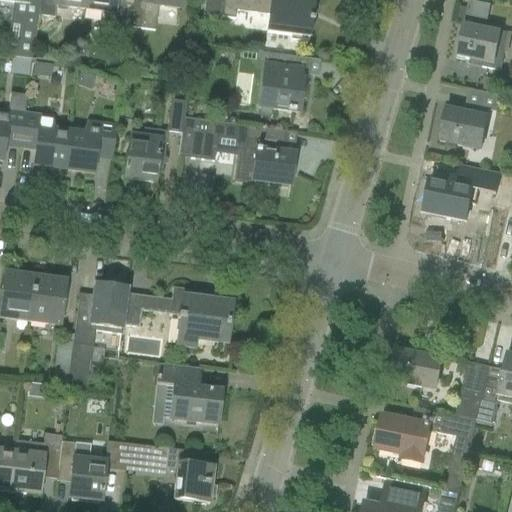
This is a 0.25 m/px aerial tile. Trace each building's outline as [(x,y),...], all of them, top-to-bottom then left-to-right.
[(0,0),(0,2),(13,4),(11,18),(13,19),(20,20),(15,59),(30,61),(36,22),(36,18),(38,0),(0,0)] [(55,10),(84,14),(85,0),(38,0),(36,18),(54,20),(55,10)] [(111,27),(127,29),(130,0),(85,0),(84,14),(112,17),(111,27)] [(130,0),(127,29),(154,32),(157,10),(180,13),(181,0),(130,0)] [(290,38),(290,43),(308,46),(310,24),(312,24),(313,20),(311,20),(313,3),(312,3),(311,5),(290,2),(290,0),(204,0),(203,17),(234,21),(235,13),(266,17),(264,34),(290,38)] [(468,2),(465,18),(476,20),(480,21),(483,5),(479,5),(468,2)] [(499,35),(509,37),(509,36),(462,27),(456,58),(482,63),(481,69),(499,72),(503,53),(495,51),(499,35)] [(293,83),(296,60),(255,54),(248,109),(259,110),(270,112),(286,114),(285,115),(292,116),(292,114),(297,115),(299,100),(303,101),(305,87),(301,87),(301,84),(293,83)] [(29,63),(11,60),(9,76),(27,78),(29,63)] [(50,67),(33,65),(32,78),(49,80),(50,67)] [(79,74),(75,87),(90,92),(94,80),(79,74)] [(445,111),(438,143),(458,146),(476,150),(478,137),(484,138),(488,118),(487,118),(488,113),(496,114),(499,98),(487,95),(467,91),(463,115),(445,111)] [(0,163),(1,163),(4,142),(19,144),(18,149),(19,149),(23,118),(26,98),(9,96),(6,116),(0,114),(0,163)] [(165,134),(180,136),(182,121),(184,104),(169,102),(165,134)] [(259,110),(258,118),(269,120),(270,112),(259,110)] [(33,167),(62,171),(67,132),(53,130),(52,122),(23,118),(19,149),(20,144),(36,146),(33,167)] [(182,121),(180,136),(177,159),(213,164),(215,140),(245,143),(242,166),(252,167),(250,182),(288,187),(292,157),(281,156),(283,135),(287,135),(287,134),(182,121)] [(67,132),(62,171),(92,175),(95,153),(109,155),(109,161),(110,161),(115,127),(86,123),(83,134),(67,132)] [(126,159),(123,179),(153,182),(154,172),(160,173),(162,153),(164,145),(165,134),(142,131),(141,137),(129,135),(126,159)] [(424,214),(465,222),(468,205),(475,206),(478,192),(495,195),(499,175),(458,167),(454,186),(430,182),(424,214)] [(495,195),(494,198),(511,202),(511,194),(511,177),(499,175),(495,195)] [(198,196),(197,205),(208,207),(209,197),(198,196)] [(0,321),(27,325),(33,280),(4,276),(1,296),(0,304),(0,321)] [(63,284),(33,280),(27,325),(57,329),(63,284)] [(77,301),(71,346),(92,348),(94,333),(119,336),(120,327),(125,295),(125,291),(121,291),(121,289),(108,288),(108,289),(93,287),(91,303),(77,301)] [(170,301),(168,316),(176,317),(175,321),(180,321),(177,347),(193,349),(194,336),(226,340),(230,305),(196,301),(197,293),(171,290),(170,301)] [(125,295),(120,327),(138,329),(140,316),(140,313),(142,298),(125,295)] [(51,387),(66,389),(71,346),(57,344),(51,387)] [(66,389),(66,391),(78,392),(86,393),(86,392),(92,348),(71,346),(66,389)] [(396,352),(390,382),(435,391),(442,357),(428,354),(427,358),(396,352)] [(475,423),(474,425),(491,429),(492,423),(497,405),(511,408),(511,403),(511,402),(511,357),(506,356),(500,383),(485,379),(476,420),(475,423)] [(154,388),(152,403),(168,405),(166,420),(196,424),(216,426),(220,393),(196,390),(198,370),(178,368),(156,365),(154,388)] [(455,416),(455,418),(475,423),(476,420),(485,379),(487,371),(467,367),(455,416)] [(381,418),(375,450),(403,455),(402,460),(421,464),(424,464),(430,433),(456,438),(443,492),(459,495),(464,473),(465,468),(467,458),(474,425),(475,423),(455,418),(413,410),(411,424),(381,418)] [(12,452),(8,492),(38,495),(40,473),(56,475),(59,444),(60,438),(44,436),(43,446),(30,445),(13,443),(12,452)] [(103,472),(103,469),(104,462),(87,461),(89,447),(59,444),(56,475),(55,483),(57,483),(57,478),(69,479),(67,499),(99,502),(103,472)] [(103,469),(103,472),(124,474),(124,471),(125,466),(175,471),(174,477),(172,501),(207,505),(212,469),(204,468),(205,455),(168,451),(127,446),(106,444),(104,462),(103,469)] [(0,491),(8,492),(12,452),(0,450),(0,491)] [(467,458),(465,468),(480,472),(483,462),(467,458)] [(420,511),(425,492),(391,485),(386,509),(365,504),(363,511),(420,511)] [(439,504),(437,511),(453,511),(456,497),(439,494),(436,503),(439,504)]
